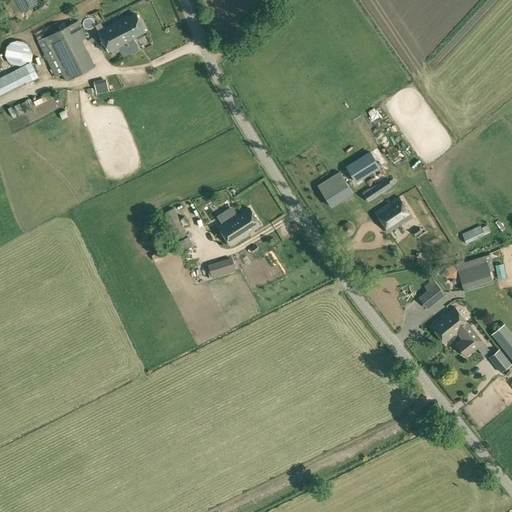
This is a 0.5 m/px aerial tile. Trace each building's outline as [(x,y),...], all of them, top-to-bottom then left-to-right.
[(95,25),(109,52),(111,51),(112,54),(120,50),(123,57),(140,49),(134,38),(145,32),(136,14),(129,18),(128,16),(104,28),(101,22),(95,25)] [(39,41),(46,56),(55,74),(62,71),(67,80),(94,68),(84,48),(91,44),(79,21),(39,41)] [(25,60),(27,58),(29,55),(29,52),(29,48),(27,46),(25,43),(22,41),(19,41),(16,41),(13,42),(10,44),(8,46),(7,49),(6,52),(7,55),(8,58),(11,61),(13,62),(16,63),(20,63),(23,62),(25,60)] [(0,78),(0,98),(34,81),(25,65),(0,78)] [(94,86),(95,87),(96,89),(98,91),(100,91),(102,91),(104,90),(106,89),(107,87),(107,85),(107,83),(106,81),(104,80),(102,80),(99,80),(97,80),(96,82),(95,83),(94,86)] [(15,107),(19,116),(32,109),(28,101),(15,107)] [(368,151),(345,167),(354,180),(377,164),(368,151)] [(318,185),(332,207),(353,194),(339,171),(318,185)] [(371,189),(370,188),(363,193),(369,202),(393,186),(387,179),(371,189)] [(376,213),(389,233),(413,218),(399,198),(376,213)] [(218,226),(231,245),(249,233),(248,232),(260,224),(249,207),(237,215),(236,214),(218,226)] [(160,215),(174,244),(188,236),(174,208),(160,215)] [(341,230),(342,234),(345,235),(347,236),(349,236),(351,235),(353,234),(354,231),(355,228),(353,225),(351,223),(347,223),(344,224),(342,226),(341,230)] [(462,234),(467,244),(485,236),(481,226),(462,234)] [(413,231),(416,236),(422,232),(419,227),(413,231)] [(188,236),(174,244),(179,253),(193,245),(188,236)] [(457,264),(465,290),(493,282),(485,255),(457,264)] [(208,266),(212,279),(235,272),(233,267),(231,259),(208,266)] [(450,288),(461,283),(451,261),(440,266),(450,288)] [(424,286),(429,292),(437,285),(433,279),(424,286)] [(437,285),(429,292),(420,299),(428,309),(445,295),(437,285)] [(457,334),(470,324),(456,306),(442,317),(443,319),(439,322),(437,320),(432,324),(433,326),(432,327),(444,342),(445,341),(447,343),(457,334)] [(470,324),(457,334),(458,336),(460,334),(465,340),(458,345),(468,357),(486,343),(472,325),(471,325),(470,324)] [(491,334),(511,359),(511,332),(504,324),(491,334)] [(489,357),(501,372),(511,363),(511,362),(501,348),(489,357)]
